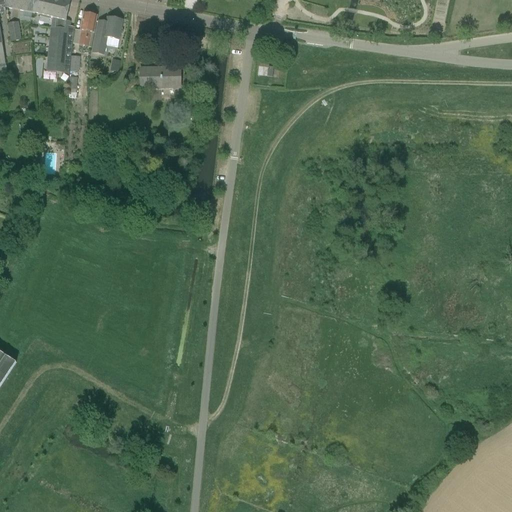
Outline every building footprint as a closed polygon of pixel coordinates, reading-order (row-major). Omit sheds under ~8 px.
[(2,0),(4,10),(18,12),(20,0),(2,0)] [(20,0),(18,12),(30,14),(33,0),(20,0)] [(52,19),(56,20),(65,22),(70,3),(57,0),(33,0),(30,14),(32,15),(32,14),(40,16),(40,18),(50,20),(51,18),(52,19)] [(90,48),(97,17),(91,16),(90,14),(86,13),(85,14),(84,14),(78,44),(78,46),(90,48)] [(119,42),(123,22),(121,21),(120,20),(115,19),(114,20),(107,19),(106,24),(98,22),(92,54),(103,56),(105,45),(118,48),(119,42)] [(65,22),(56,20),(55,29),(50,28),(46,72),(69,74),(69,72),(69,73),(71,57),(71,53),(75,28),(68,27),(68,23),(65,23),(65,22)] [(18,23),(11,24),(7,24),(10,43),(21,41),(18,23)] [(69,73),(79,73),(80,58),(71,57),(69,73)] [(90,63),(88,72),(96,73),(97,64),(90,63)] [(180,90),(180,89),(180,69),(148,70),(148,69),(140,69),(141,90),(180,90)] [(76,95),(77,79),(69,78),(68,94),(69,94),(68,99),(74,100),(74,95),(76,95)] [(133,109),(134,101),(127,100),(126,108),(133,109)] [(0,387),(16,364),(0,353),(0,387)]
